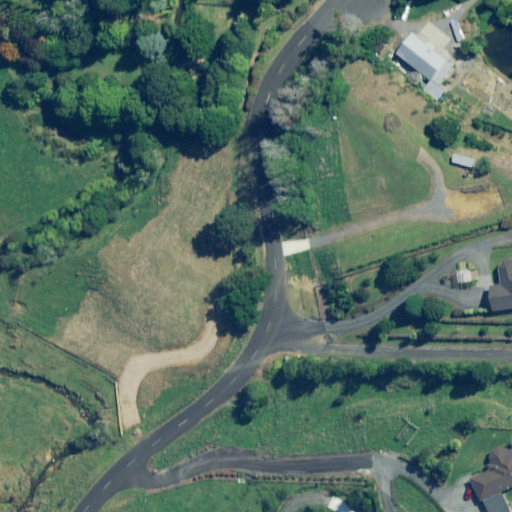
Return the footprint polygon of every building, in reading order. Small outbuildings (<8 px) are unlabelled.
[(454,64),(413,32),(396,54),(430,80),(422,91),(435,101),(443,91),(437,86),(454,64)] [(406,81),(407,83),(409,85),(410,86),(411,86),(412,87),(413,87),(415,87),(416,86),(417,86),(418,85),(419,84),(420,83),(421,82),(421,81),(421,79),(421,78),(421,77),(420,75),(420,74),(419,73),(418,73),(416,72),(415,72),(414,71),(413,72),(411,72),(410,72),(409,73),(408,74),(407,75),(407,76),(406,78),(406,79),(406,80),(406,81)] [(456,152),(453,162),(474,169),(478,160),(456,152)] [(511,261),(507,262),(508,266),(501,267),(504,285),(493,287),(497,312),(511,309),(511,261)] [(471,274),(457,275),(458,289),(472,288),(471,274)] [(492,472),(474,480),(484,503),(486,502),(490,511),(511,511),(511,509),(504,492),(511,489),(511,442),(511,443),(511,445),(511,450),(510,452),(507,446),(493,453),(494,456),(490,457),(493,464),(489,466),(492,472)]
